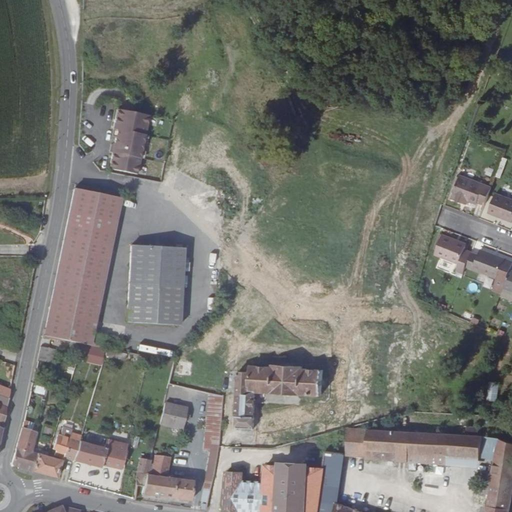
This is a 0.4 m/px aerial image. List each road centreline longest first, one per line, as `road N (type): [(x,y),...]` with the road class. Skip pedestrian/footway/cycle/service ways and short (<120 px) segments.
road 1 (tertiary): [(59,0),(70,126),(29,365)]
road 2 (tertiary): [(18,493),(149,511)]
road 3 (track): [(302,115),(243,0)]
road 4 (track): [(200,0),(150,12),(78,6)]
